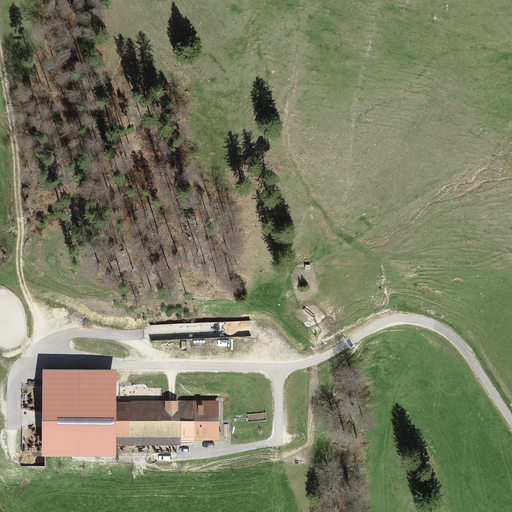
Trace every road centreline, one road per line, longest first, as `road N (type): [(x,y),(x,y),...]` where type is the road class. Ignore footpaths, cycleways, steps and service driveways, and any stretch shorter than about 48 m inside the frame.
road 1 (track): [(51,342),(21,275),(13,131)]
road 2 (track): [(278,367),(275,440),(181,457)]
